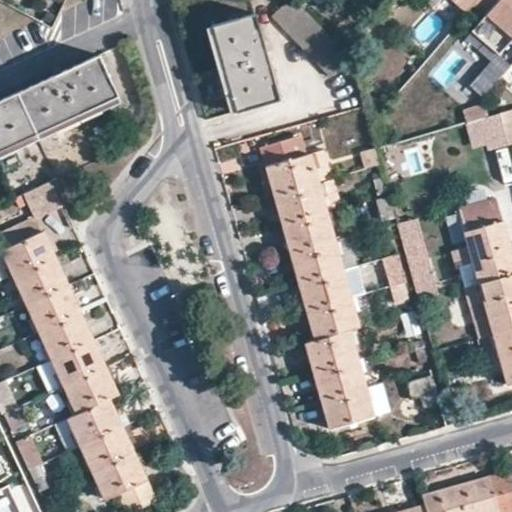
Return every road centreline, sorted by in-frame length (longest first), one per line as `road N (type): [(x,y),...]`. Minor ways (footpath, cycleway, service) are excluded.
road 1 (residential): [(187,149),(168,160),(108,239),(229,511)]
road 2 (residential): [(290,476),(203,159),(187,149)]
road 3 (residential): [(290,476),(324,477),(511,423)]
road 4 (residential): [(185,137),(193,125),(181,77),(169,34),(155,25)]
road 5 (residential): [(155,25),(150,38),(172,129),(185,137)]
